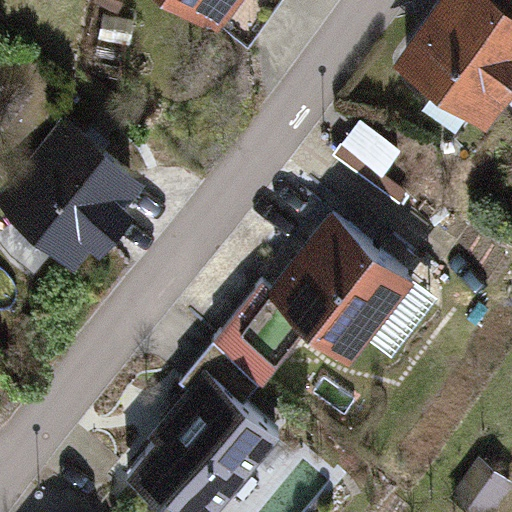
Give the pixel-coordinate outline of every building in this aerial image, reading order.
[(242,0),(181,0),(223,29),(242,0)] [(511,0),(444,0),(399,66),(492,131),(511,102),(511,0)] [(155,172),(73,112),(2,209),(84,268),(155,172)] [(422,272),(335,207),(274,288),(361,353),(422,272)] [(226,511),(289,429),(205,366),(128,468),(185,511),(226,511)] [(499,511),(511,492),(511,478),(479,459),(452,503),(467,511),(499,511)]
